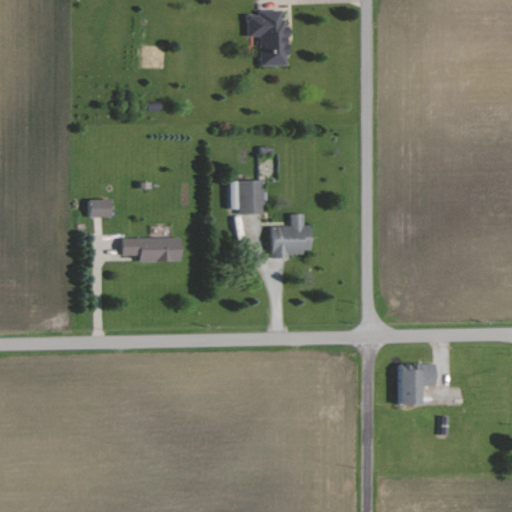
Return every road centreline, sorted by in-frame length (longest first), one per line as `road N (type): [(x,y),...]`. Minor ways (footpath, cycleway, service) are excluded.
road 1 (tertiary): [(0,345),(371,337)]
road 2 (residential): [(368,0),(371,337)]
road 3 (residential): [(371,337),(368,511)]
road 4 (tertiary): [(371,337),(511,334)]
